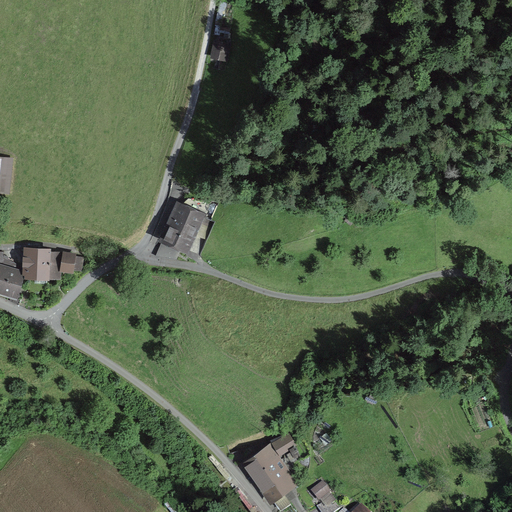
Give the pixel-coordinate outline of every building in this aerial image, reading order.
[(216,41),(214,40),(210,58),(226,61),(230,44),(227,43),(228,39),(217,36),(216,41)] [(0,188),(12,190),(13,156),(0,155),(0,188)] [(174,206),(157,240),(180,252),(198,218),(174,206)] [(19,251),(17,272),(18,280),(44,281),(45,270),(46,251),(19,251)] [(46,251),(45,270),(67,275),(71,255),(46,251)] [(17,272),(0,268),(0,293),(14,298),(18,280),(17,272)] [(271,461),(292,447),(285,435),(263,449),(271,461)] [(286,484),(271,461),(263,449),(242,463),(265,498),(286,484)] [(306,492),(320,511),(334,511),(341,508),(322,481),(306,492)]
